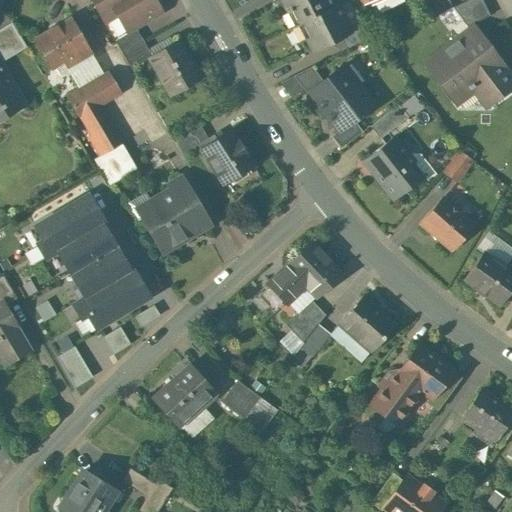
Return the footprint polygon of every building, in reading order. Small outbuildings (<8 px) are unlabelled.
[(89,0),(103,21),(115,14),(125,31),(161,10),(154,0),(89,0)] [(279,0),(293,27),(336,4),(335,3),(332,5),(329,0),(279,0)] [(417,0),(427,19),(451,7),(447,0),(417,0)] [(465,0),(451,7),(466,27),(487,16),(480,0),(465,0)] [(336,4),(293,27),(300,23),(307,37),(304,39),(311,52),(340,38),(351,32),(350,31),(336,4)] [(70,17),(32,39),(50,69),(63,61),(66,67),(90,53),(87,47),(70,17)] [(0,58),(24,44),(9,20),(0,25),(0,58)] [(351,32),(340,38),(345,48),(367,37),(361,25),(350,31),(351,32)] [(135,28),(114,40),(121,51),(142,39),(135,28)] [(511,81),(471,29),(426,63),(453,98),(470,85),(471,86),(475,84),(489,102),(511,83),(511,81)] [(142,39),(121,51),(127,63),(148,51),(142,39)] [(199,78),(177,40),(148,57),(170,95),(199,78)] [(321,81),(307,91),(322,111),(358,84),(343,64),(321,81)] [(0,104),(17,94),(0,65),(0,104)] [(310,66),(292,75),(306,93),(307,91),(321,81),(310,66)] [(106,68),(92,76),(104,97),(118,88),(106,68)] [(92,76),(64,92),(77,114),(78,113),(95,102),(104,97),(92,76)] [(358,84),(322,111),(337,131),(338,131),(352,120),(373,104),(358,84)] [(119,143),(95,102),(78,113),(91,135),(87,137),(98,156),(119,143)] [(397,105),(369,126),(379,139),(407,117),(397,105)] [(352,120),(338,131),(337,131),(330,136),(339,149),(361,132),(352,120)] [(199,126),(174,141),(181,153),(207,138),(199,126)] [(253,165),(229,129),(200,148),(224,184),(253,165)] [(392,137),(365,158),(376,171),(373,173),(393,199),(418,179),(408,166),(413,163),(392,137)] [(459,151),(443,173),(454,181),(471,160),(459,151)] [(208,223),(179,176),(164,185),(167,190),(149,201),(154,210),(141,217),(161,251),(208,223)] [(84,195),(36,224),(55,255),(97,229),(102,225),(84,195)] [(472,225),(441,198),(419,223),(451,250),(472,225)] [(55,255),(49,259),(81,309),(87,305),(129,279),(97,229),(55,255)] [(339,273),(311,243),(267,283),(281,298),(300,281),(315,296),(339,273)] [(511,285),(511,273),(482,252),(463,279),(498,305),(511,285)] [(15,298),(2,275),(0,275),(0,300),(1,300),(3,305),(15,298)] [(129,279),(87,305),(105,333),(152,303),(134,275),(129,279)] [(394,325),(361,297),(339,322),(371,350),(394,325)] [(310,299),(283,323),(301,342),(317,324),(324,315),(310,299)] [(0,300),(0,359),(3,364),(29,349),(15,327),(16,326),(3,305),(1,300),(0,300)] [(301,342),(299,346),(311,356),(329,334),(317,324),(301,342)] [(69,334),(52,342),(75,386),(92,377),(69,334)] [(394,372),(370,404),(395,423),(420,390),(428,396),(431,398),(451,370),(417,345),(397,373),(394,372)] [(187,365),(153,397),(178,424),(213,392),(187,365)] [(451,370),(431,398),(428,396),(425,401),(436,410),(436,409),(437,410),(460,377),(451,370)] [(259,397),(237,380),(220,401),(242,418),(259,397)] [(511,409),(480,389),(460,418),(494,440),(511,412),(511,409)] [(477,464),(465,480),(474,486),(485,469),(477,464)] [(154,483),(129,467),(121,479),(146,495),(154,483)] [(82,469),(58,505),(68,511),(98,511),(93,508),(108,486),(82,469)] [(485,469),(474,486),(482,492),(494,475),(485,469)] [(402,481),(391,472),(381,487),(391,495),(402,481)] [(391,495),(383,507),(389,511),(436,511),(443,504),(429,494),(431,491),(422,485),(420,487),(406,476),(402,481),(391,495)] [(152,511),(168,488),(156,480),(154,483),(146,495),(137,510),(139,511),(152,511)] [(381,487),(370,502),(380,510),(383,507),(391,495),(381,487)]
